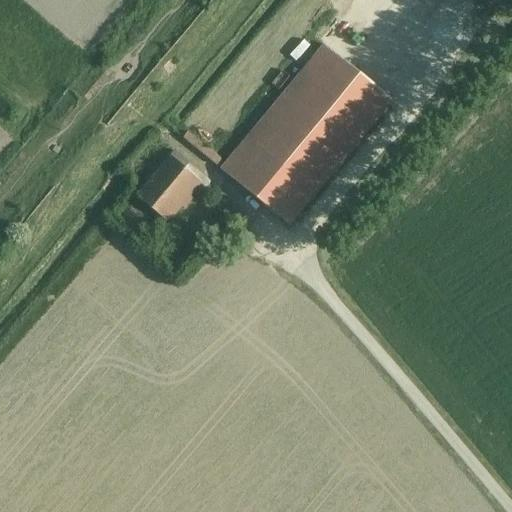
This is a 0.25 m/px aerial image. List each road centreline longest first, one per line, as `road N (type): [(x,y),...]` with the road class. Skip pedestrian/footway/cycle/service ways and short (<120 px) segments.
road 1 (unclassified): [(312,274),(510,511)]
road 2 (track): [(146,116),(247,0)]
road 3 (track): [(0,262),(92,146)]
